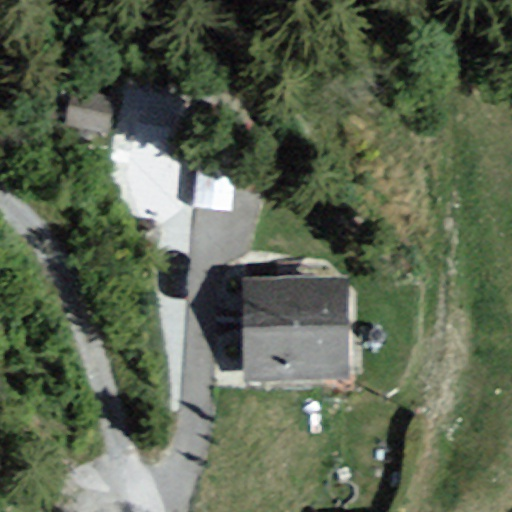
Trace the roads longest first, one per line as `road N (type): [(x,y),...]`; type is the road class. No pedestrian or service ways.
road 1 (track): [(0,192),(40,229),(65,273),(142,511)]
road 2 (track): [(210,201),(179,484),(165,500),(140,505)]
